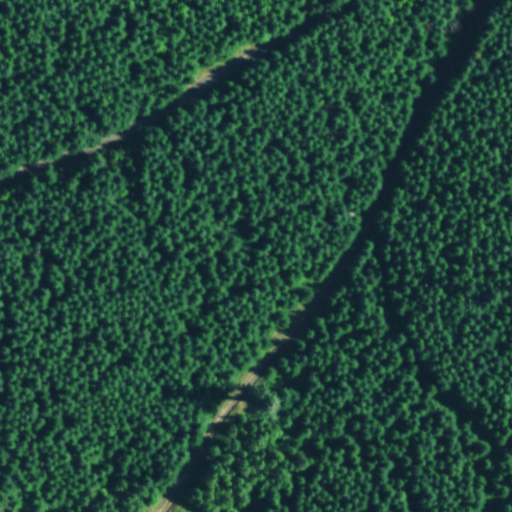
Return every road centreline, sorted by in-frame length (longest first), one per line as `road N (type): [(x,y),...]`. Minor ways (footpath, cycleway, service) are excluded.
road 1 (track): [(148,511),(364,225),(428,96),(491,0)]
road 2 (track): [(340,0),(196,88),(0,185)]
